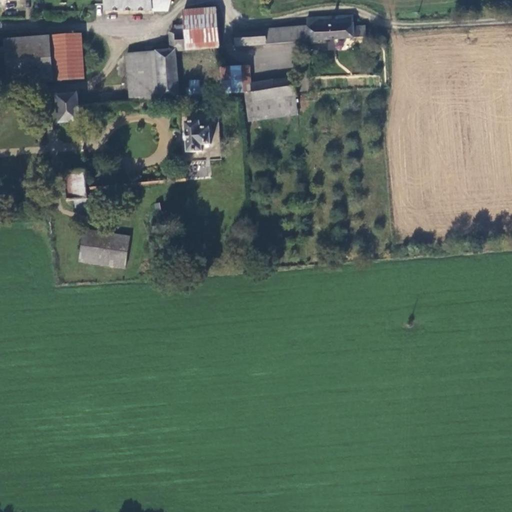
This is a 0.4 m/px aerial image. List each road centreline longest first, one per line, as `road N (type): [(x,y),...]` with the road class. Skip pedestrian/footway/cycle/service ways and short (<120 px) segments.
road 1 (unclassified): [(226,0),(235,19),(251,22),(341,9),(395,26),(511,19)]
road 2 (unclassified): [(0,28),(168,21),(188,0)]
